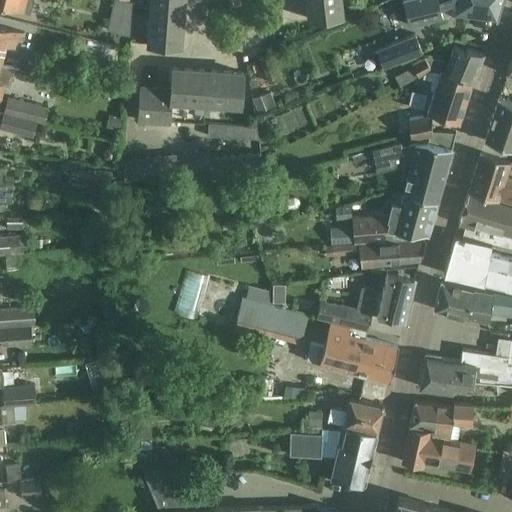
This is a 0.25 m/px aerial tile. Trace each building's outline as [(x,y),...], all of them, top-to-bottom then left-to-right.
[(0,0),(0,5),(30,13),(33,0),(0,0)] [(132,36),(134,2),(126,0),(114,0),(107,30),(132,36)] [(184,0),(151,0),(151,8),(184,10),(184,0)] [(341,16),(339,0),(307,0),(310,19),(341,16)] [(444,15),(447,16),(452,16),(495,21),(501,0),(403,0),(410,25),(444,17),(444,15)] [(181,46),(184,10),(151,8),(148,43),(181,46)] [(404,35),(395,9),(371,16),(380,43),(404,35)] [(23,32),(0,26),(0,63),(2,65),(6,49),(13,51),(16,42),(20,44),(23,32)] [(377,50),(384,67),(423,53),(417,35),(377,50)] [(472,81),(484,52),(467,47),(465,52),(454,47),(448,62),(426,58),(412,64),(413,66),(395,76),(400,86),(420,77),(422,76),(430,72),(438,73),(439,70),(472,81)] [(10,87),(15,68),(2,65),(0,63),(0,100),(6,102),(7,96),(3,95),(5,86),(10,87)] [(340,82),(360,77),(357,63),(336,68),(340,82)] [(206,103),(208,70),(172,67),(171,89),(172,89),(171,100),(206,103)] [(241,105),(244,72),(208,70),(206,103),(241,105)] [(459,122),(472,81),(439,70),(438,73),(430,72),(422,76),(422,79),(431,81),(428,90),(433,92),(426,112),(432,114),(459,122)] [(172,89),(171,89),(141,87),(139,120),(170,122),(171,100),(172,89)] [(270,90),(260,94),(266,109),(276,105),(270,90)] [(44,122),(49,106),(8,96),(3,112),(44,122)] [(511,102),(499,98),(485,140),(511,148),(511,102)] [(0,129),(32,137),(37,122),(3,113),(0,123),(0,129)] [(126,118),(110,114),(107,127),(122,131),(126,118)] [(412,137),(429,134),(433,133),(433,131),(432,114),(410,117),(412,137)] [(259,139),(257,126),(209,123),(208,135),(259,139)] [(437,201),(456,132),(433,131),(433,133),(429,134),(429,142),(412,145),(402,148),(400,143),(374,149),(378,169),(410,161),(404,193),(437,201)] [(105,147),(103,152),(104,158),(108,160),(112,160),(115,158),(116,153),(115,149),(111,146),(105,147)] [(212,171),(210,158),(209,149),(197,151),(199,173),(212,171)] [(199,173),(197,151),(185,152),(187,174),(199,173)] [(187,174),(185,152),(172,154),(175,175),(187,174)] [(263,165),(262,157),(261,152),(210,158),(212,171),(263,165)] [(511,179),(505,177),(510,161),(481,152),(468,191),(498,200),(499,199),(510,202),(511,200),(511,179)] [(175,175),(172,154),(160,155),(162,177),(175,175)] [(162,177),(160,155),(147,156),(150,178),(162,177)] [(150,178),(147,156),(135,158),(137,180),(150,178)] [(137,180),(135,158),(122,159),(125,181),(137,180)] [(0,201),(12,203),(14,185),(5,184),(0,183),(0,201)] [(428,233),(437,201),(404,193),(402,205),(394,203),(391,216),(361,217),(354,218),(355,230),(331,232),(332,244),(356,242),(356,243),(362,243),(362,242),(387,240),(388,231),(406,231),(428,233)] [(511,206),(468,193),(458,223),(465,225),(463,235),(492,242),(491,242),(511,247),(511,246),(511,206)] [(22,228),(22,217),(7,217),(7,228),(22,228)] [(0,254),(6,254),(28,252),(27,234),(0,235),(0,254)] [(511,255),(490,251),(491,242),(492,242),(463,235),(455,234),(449,255),(511,269),(511,255)] [(421,260),(426,240),(406,241),(362,245),(362,243),(356,243),(356,242),(332,244),(333,255),(362,252),(363,265),(401,262),(421,260)] [(30,268),(28,252),(6,254),(7,270),(30,268)] [(511,287),(511,269),(449,255),(444,273),(485,282),(485,281),(511,287)] [(415,278),(414,278),(397,274),(397,275),(387,273),(383,290),(362,286),(357,307),(348,305),(321,299),(317,317),(328,319),(367,329),(371,312),(378,313),(378,315),(405,321),(415,278)] [(511,296),(478,290),(442,280),(434,309),(487,322),(489,313),(511,316),(511,296)] [(0,308),(0,328),(31,326),(36,326),(35,306),(0,308)] [(277,331),(302,336),(307,314),(282,308),(277,328),(277,331)] [(311,341),(307,359),(317,362),(319,363),(389,380),(391,381),(399,346),(365,337),(367,329),(328,319),(322,344),(311,341)] [(0,345),(32,343),(31,326),(0,328),(0,345)] [(461,349),(460,359),(477,361),(474,380),(511,383),(511,339),(510,339),(498,336),(496,353),(461,349)] [(427,355),(419,386),(439,388),(452,390),(453,381),(474,384),(474,380),(477,361),(460,359),(427,355)] [(97,359),(86,363),(91,378),(102,374),(97,359)] [(37,402),(36,388),(4,390),(5,405),(37,402)] [(333,420),(344,423),(377,431),(383,405),(331,393),(325,418),(333,420)] [(470,422),(472,404),(453,402),(452,404),(415,401),(410,425),(433,427),(432,434),(458,438),(459,426),(461,426),(462,421),(470,422)] [(0,442),(5,442),(4,427),(4,423),(29,420),(27,404),(15,405),(1,405),(0,405),(0,442)] [(302,415),(302,430),(322,430),(322,415),(302,415)] [(364,484),(377,431),(344,423),(343,430),(323,428),(323,435),(292,432),(290,451),(336,456),(331,476),(364,484)] [(476,442),(458,438),(432,434),(430,434),(431,429),(409,428),(402,461),(424,465),(425,462),(470,470),(476,442)] [(511,450),(501,448),(496,475),(511,478),(511,450)] [(6,463),(7,481),(20,480),(21,479),(20,462),(6,463)] [(350,511),(348,511),(315,503),(315,504),(258,506),(258,504),(211,506),(210,472),(145,474),(160,511),(350,511)] [(41,495),(39,478),(21,479),(20,480),(22,497),(41,495)] [(91,484),(84,487),(91,502),(98,499),(91,484)] [(399,497),(395,511),(475,511),(470,511),(469,511),(455,511),(421,502),(421,503),(399,497)]
